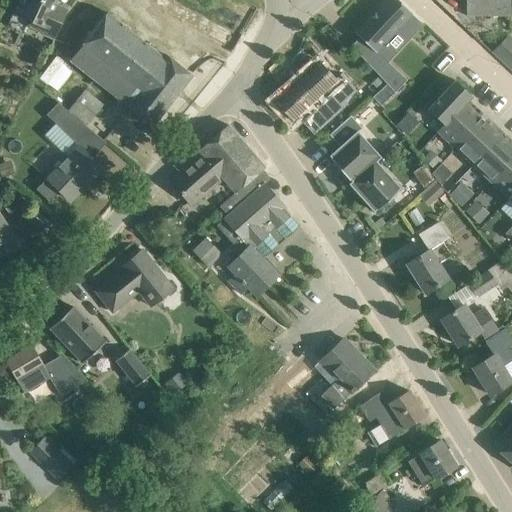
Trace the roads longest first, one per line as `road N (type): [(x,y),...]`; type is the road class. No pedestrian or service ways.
road 1 (tertiary): [(511,511),(237,87)]
road 2 (unclassified): [(0,317),(77,255),(237,87)]
road 3 (residential): [(416,0),(511,86)]
